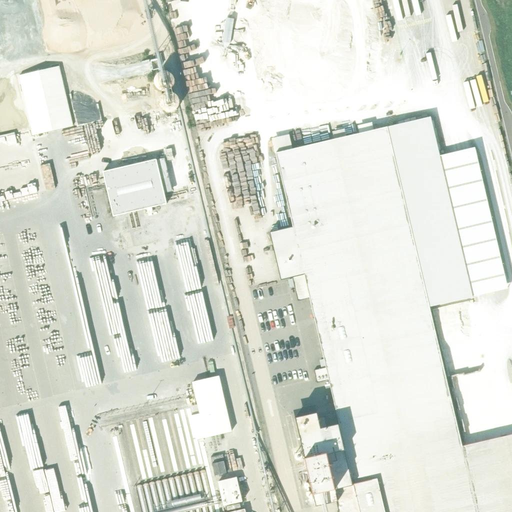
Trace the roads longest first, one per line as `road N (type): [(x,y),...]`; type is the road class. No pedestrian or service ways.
road 1 (unknown): [(305,511),(209,138),(238,113),(351,91),(393,72)]
road 2 (unknown): [(393,72),(425,90),(485,304),(494,328),(511,341)]
road 3 (unknown): [(68,511),(0,221)]
road 4 (unknown): [(185,217),(172,147),(161,139),(67,163),(73,215)]
road 5 (unknown): [(448,0),(511,216)]
road 6 (unknown): [(85,402),(39,209)]
road 7 (unknown): [(73,215),(114,395)]
road 8 (unknown): [(265,511),(219,335)]
road 9 (unknown): [(39,511),(0,351)]
road 10 (unknown): [(123,237),(153,386)]
road 11 (unknown): [(189,366),(156,229)]
road 12 (unknown): [(219,335),(185,217)]
